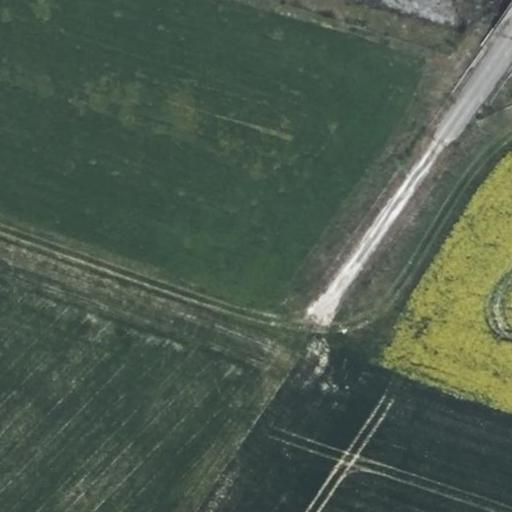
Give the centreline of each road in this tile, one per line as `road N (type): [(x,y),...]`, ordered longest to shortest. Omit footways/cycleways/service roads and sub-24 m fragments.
road 1 (track): [(304,334),(0,225)]
road 2 (track): [(304,334),(338,336),(372,312),(511,128)]
